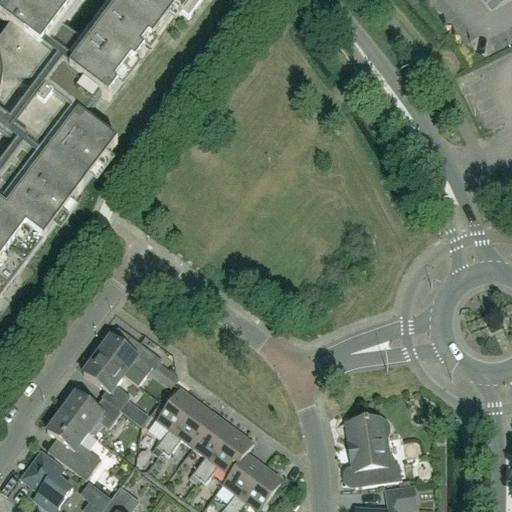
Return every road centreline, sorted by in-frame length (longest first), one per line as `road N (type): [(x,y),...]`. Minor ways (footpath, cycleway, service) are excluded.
road 1 (residential): [(0,458),(14,440),(16,414),(141,250),(294,377)]
road 2 (tertiary): [(497,272),(417,114),(362,42),(348,38)]
road 3 (tertiary): [(348,38),(349,53),(441,213),(456,251),(457,284)]
road 4 (tertiary): [(480,374),(492,404),(496,511)]
road 5 (residential): [(321,511),(316,451),(294,377)]
